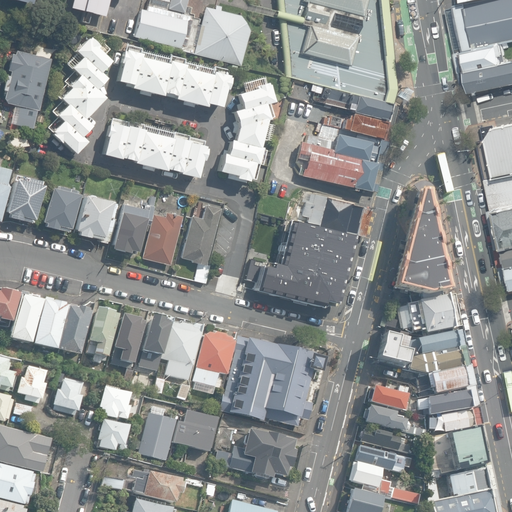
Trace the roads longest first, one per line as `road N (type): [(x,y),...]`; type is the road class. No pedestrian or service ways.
road 1 (unclassified): [(0,254),(355,336)]
road 2 (secondary): [(443,125),(394,176),(355,336)]
road 3 (secondary): [(443,125),(485,312)]
road 4 (secondary): [(355,336),(311,511)]
road 5 (secondary): [(485,312),(511,442)]
road 6 (secondary): [(421,0),(443,125)]
